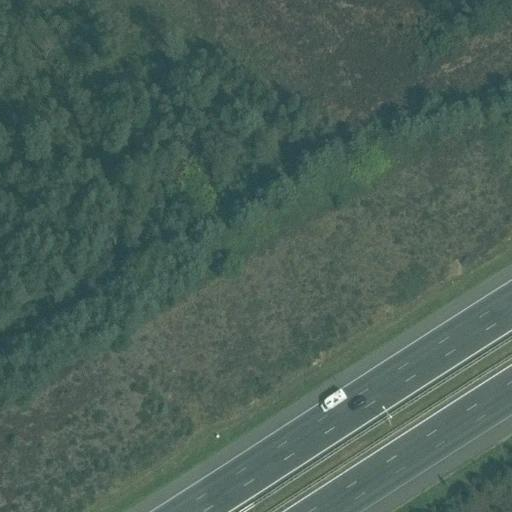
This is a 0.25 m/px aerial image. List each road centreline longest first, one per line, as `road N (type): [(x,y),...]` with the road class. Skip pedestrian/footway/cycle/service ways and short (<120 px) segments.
road 1 (motorway): [(511,309),(194,511)]
road 2 (motorway): [(325,511),(511,393)]
